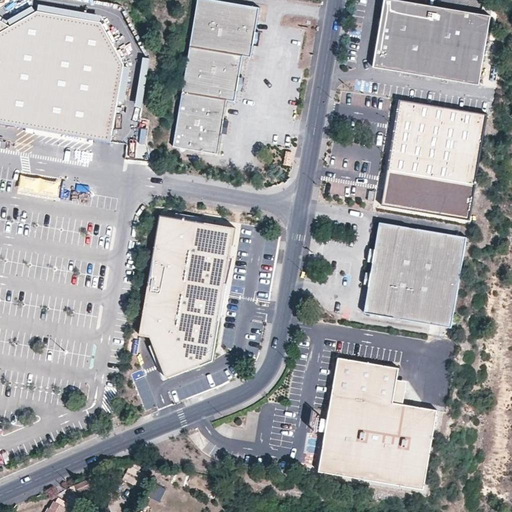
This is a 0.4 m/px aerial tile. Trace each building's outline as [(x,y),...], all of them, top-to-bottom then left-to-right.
[(198,0),(174,145),(217,152),(221,132),(223,119),(226,99),(235,100),(237,88),(239,76),(242,55),(251,56),(253,43),(255,31),(259,7),(219,0),(198,0)] [(492,20),(386,1),(375,70),(479,87),(492,20)] [(0,118),(105,136),(117,65),(91,21),(34,11),(11,25),(0,19),(0,118)] [(487,113),(401,98),(395,132),(393,145),(389,169),(476,184),(487,113)] [(140,128),(137,142),(143,144),(147,129),(140,128)] [(293,153),(285,151),(283,163),(291,164),(293,153)] [(19,177),(18,195),(58,196),(58,179),(19,177)] [(457,211),(465,212),(467,197),(459,196),(457,211)] [(235,227),(160,215),(141,337),(150,337),(167,378),(174,376),(213,361),(235,227)] [(372,272),(370,284),(365,312),(452,327),(467,237),(380,221),(376,249),(373,262),(372,272)] [(328,419),(326,431),(319,471),(424,488),(438,409),(402,403),(393,401),(397,378),(398,366),(338,356),(328,419)] [(393,401),(402,403),(406,380),(397,378),(393,401)] [(140,472),(129,466),(122,480),(132,485),(133,484),(140,472)] [(148,476),(140,472),(133,484),(140,488),(147,479),(148,476)] [(106,481),(104,474),(95,478),(92,479),(95,486),(106,481)] [(76,494),(95,487),(95,486),(92,479),(92,478),(72,486),(76,494)] [(152,484),(149,498),(161,501),(164,487),(152,484)] [(61,511),(65,506),(61,503),(55,500),(48,511),(61,511)]
